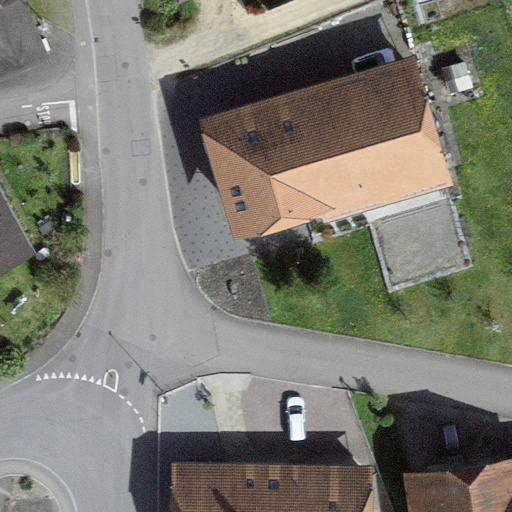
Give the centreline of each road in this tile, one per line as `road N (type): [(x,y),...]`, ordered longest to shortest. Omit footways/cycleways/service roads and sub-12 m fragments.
road 1 (residential): [(145,325),(511,394)]
road 2 (residential): [(145,325),(127,100)]
road 3 (residential): [(0,107),(127,100)]
road 4 (residential): [(77,431),(145,325)]
